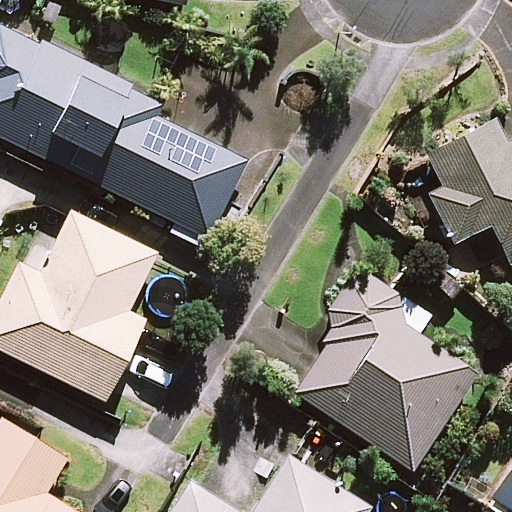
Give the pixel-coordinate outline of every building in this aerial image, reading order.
[(163,101),(0,23),(0,140),(209,239),(246,161),(155,118),(163,101)] [(511,132),(500,138),(491,120),(424,155),(441,186),(426,194),(451,243),(487,224),(507,263),(511,261),(511,132)] [(154,254),(70,214),(40,275),(18,265),(0,303),(0,350),(105,400),(142,321),(126,313),(154,254)] [(341,288),(324,314),(322,333),(311,351),(287,388),(409,470),(473,374),(412,333),(425,314),(355,268),(341,288)] [(64,459),(1,420),(0,421),(0,511),(73,511),(43,493),(64,459)] [(362,511),(366,507),(285,457),(250,511),(233,511),(187,483),(168,511),(362,511)] [(511,511),(511,457),(488,497),(511,511)]
